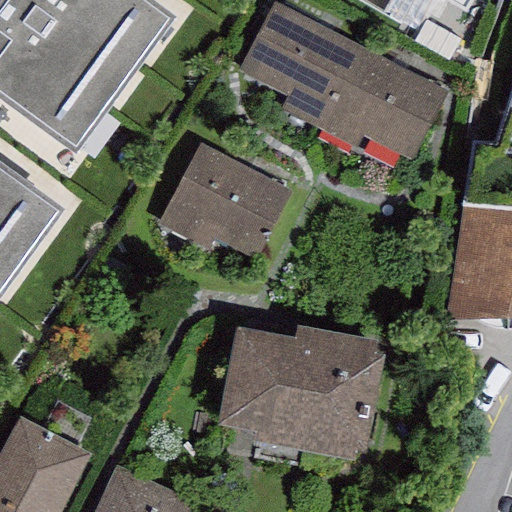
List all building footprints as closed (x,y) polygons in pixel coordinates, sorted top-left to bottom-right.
[(0,0),(0,95),(75,149),(176,11),(161,0),(0,0)] [(358,45),(273,1),(237,68),(285,93),(279,106),(317,125),(358,45)] [(445,89),(358,45),(317,125),(355,144),(350,153),(399,178),(445,89)] [(511,82),(492,145),(473,142),(463,203),(511,209),(511,82)] [(199,143),(157,224),(208,250),(213,240),(253,260),(289,190),(199,143)] [(0,292),(64,204),(0,158),(0,292)] [(511,209),(463,203),(448,322),(511,320),(511,209)] [(384,343),(295,326),(293,338),(234,327),(215,426),(254,433),(253,441),(362,462),(384,343)] [(17,417),(0,451),(0,511),(61,511),(91,454),(17,417)] [(206,511),(209,507),(115,465),(94,511),(206,511)]
